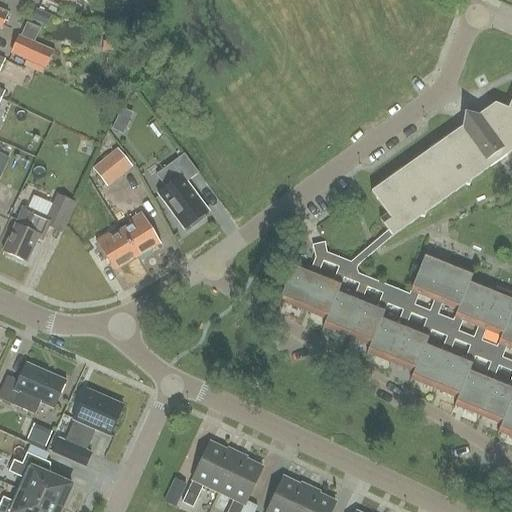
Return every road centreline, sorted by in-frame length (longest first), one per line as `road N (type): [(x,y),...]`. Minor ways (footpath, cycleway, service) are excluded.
road 1 (residential): [(202,268),(437,99),(478,12)]
road 2 (residential): [(511,462),(202,268)]
road 3 (residential): [(455,511),(174,381)]
road 4 (residential): [(174,381),(111,511)]
road 5 (residential): [(0,302),(45,323),(89,329),(117,322)]
